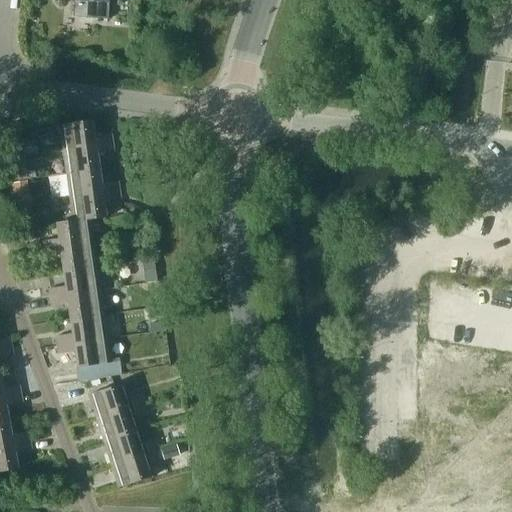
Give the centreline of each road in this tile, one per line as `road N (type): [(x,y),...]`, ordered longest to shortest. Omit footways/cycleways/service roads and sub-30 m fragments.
road 1 (tertiary): [(263,511),(228,167),(232,110)]
road 2 (unclassified): [(511,150),(232,110)]
road 3 (residential): [(92,511),(9,295),(0,290)]
road 4 (residential): [(232,110),(0,84)]
